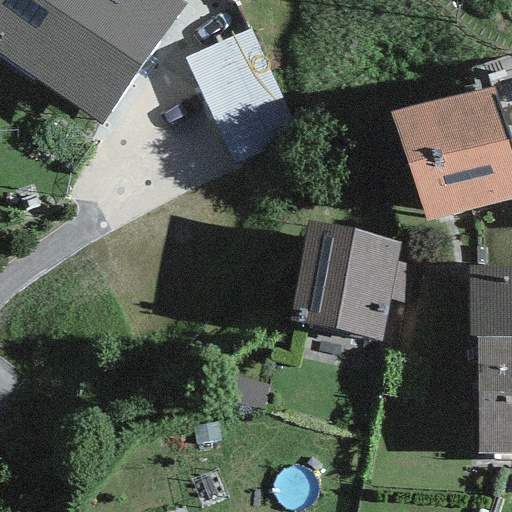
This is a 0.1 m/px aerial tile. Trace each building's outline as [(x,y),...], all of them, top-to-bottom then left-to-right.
[(3,0),(0,5),(0,65),(100,135),(182,16),(158,0),(3,0)] [(244,40),(181,68),(230,177),(293,149),(244,40)] [(511,202),(511,154),(491,92),(392,125),(428,231),(511,202)] [(401,251),(305,233),(286,331),(381,349),(390,302),(409,306),(416,270),(398,267),(401,251)] [(511,274),(465,275),(466,356),(475,356),(476,463),(511,462),(511,274)]
